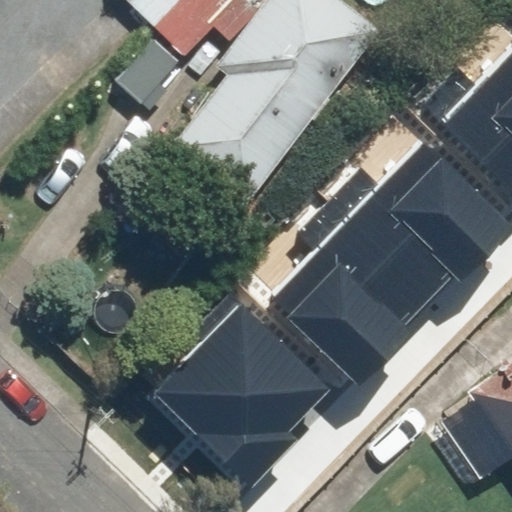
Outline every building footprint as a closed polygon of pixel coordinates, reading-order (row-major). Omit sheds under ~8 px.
[(141,0),(187,44),(228,0),(141,0)] [(250,190),(383,16),(361,0),(259,0),(219,53),(229,60),(174,133),(250,190)] [(511,70),(454,121),(511,185),(511,70)] [(423,148),(277,299),(360,379),(506,228),(423,148)] [(240,304),(155,391),(253,485),(297,440),(288,431),(329,389),(240,304)] [(511,354),(474,380),(511,436),(511,354)]
